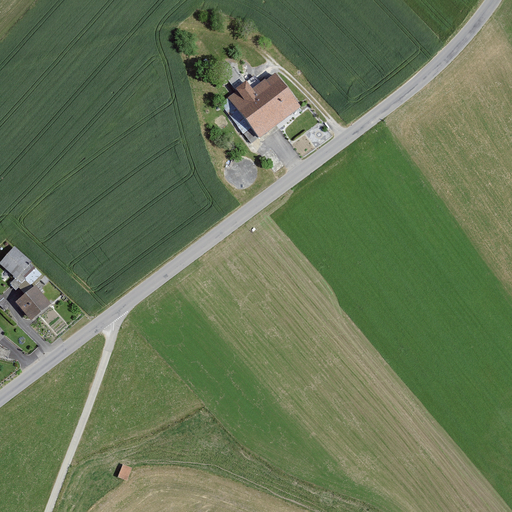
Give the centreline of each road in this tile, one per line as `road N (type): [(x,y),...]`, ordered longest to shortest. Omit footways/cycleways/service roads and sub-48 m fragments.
road 1 (unclassified): [(494,0),(392,104),(112,313)]
road 2 (unclassified): [(112,313),(108,350),(48,511)]
road 3 (unclassified): [(112,313),(0,400)]
